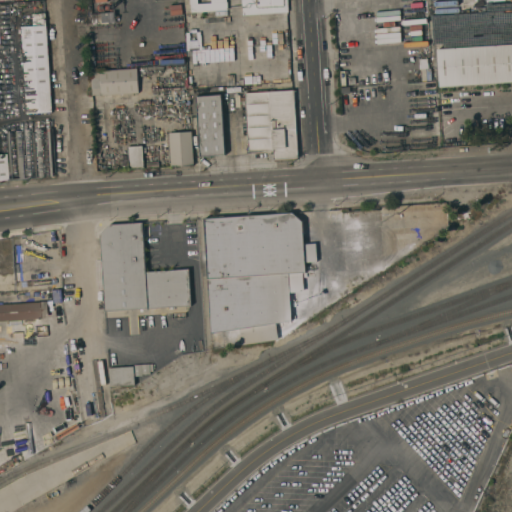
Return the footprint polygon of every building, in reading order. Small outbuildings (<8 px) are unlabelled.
[(197,0),(198,3),(212,3),(211,0),(226,0),(227,2),(228,10),(227,10),(227,9),(192,12),(191,0),(197,0)] [(287,0),(288,6),(288,12),(243,15),(242,9),(241,0),(287,0)] [(511,45),(510,0),(504,0),(486,1),(486,13),(430,15),(431,44),(442,44),(442,47),(511,45)] [(96,13),(122,12),(129,12),(129,11),(132,11),(133,12),(137,11),(137,10),(154,10),(154,15),(154,19),(152,19),(152,20),(100,24),(100,23),(97,23),(96,19),(96,13)] [(52,111),(50,111),(50,112),(49,113),(48,113),(47,113),(46,112),(42,112),(42,113),(34,114),(34,113),(31,113),(31,114),(30,114),(29,115),(28,114),(28,113),(27,113),(21,27),(33,26),(32,14),(45,13),(52,111)] [(511,44),(511,82),(439,87),(437,49),(511,44)] [(137,68),(139,92),(102,95),(102,94),(92,95),(91,71),(137,68)] [(298,159),(268,160),(268,154),(273,153),(273,150),(250,151),(246,94),(294,91),(298,159)] [(201,156),(200,157),(198,121),(192,122),(191,122),(190,110),(192,110),(197,110),(196,96),(221,94),(221,95),(225,155),(201,156)] [(169,132),(192,131),(194,164),(171,166),(169,132)] [(127,146),(143,146),(143,160),(144,160),(144,168),(128,169),(127,146)] [(242,344),(239,328),(211,333),(203,218),(293,212),(302,221),(304,244),(316,243),(317,261),(305,262),(305,272),(301,272),(302,293),(290,293),(291,320),(275,323),(278,338),(242,344)] [(146,271),(189,269),(191,306),(105,311),(100,234),(109,224),(143,222),(143,223),(146,271)] [(62,302),(53,303),(52,290),(61,289),(62,302)] [(0,320),(0,303),(47,301),(48,316),(44,316),(42,318),(0,320)] [(25,338),(25,331),(33,330),(34,337),(25,338)] [(152,364),(152,372),(149,372),(149,374),(141,375),(141,376),(136,376),(135,365),(152,364)] [(111,387),(110,368),(133,367),(134,385),(111,387)] [(63,371),(64,378),(57,379),(56,372),(63,371)]
